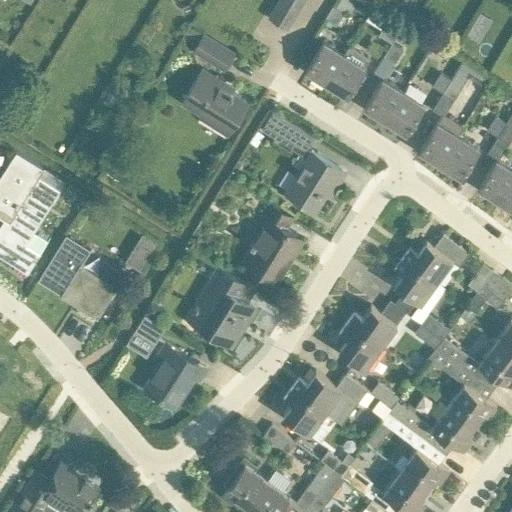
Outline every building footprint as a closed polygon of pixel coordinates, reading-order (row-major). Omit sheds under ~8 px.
[(277,0),(269,15),(288,26),(303,0),(277,0)] [(336,23),(344,11),(333,4),(325,16),(336,23)] [(483,38),(494,15),(482,9),(470,32),(483,38)] [(382,26),(378,33),(391,41),(402,24),(388,16),(382,26)] [(420,16),(415,24),(424,30),(429,22),(420,16)] [(234,51),(203,33),(194,48),(224,67),(234,51)] [(323,39),(306,67),(326,80),(344,52),(323,39)] [(404,48),(393,41),(385,54),(396,61),(404,48)] [(344,52),(326,80),(347,93),(370,56),(350,43),(344,52)] [(491,79),(463,59),(451,77),(444,90),(454,97),(468,74),(487,86),(491,79)] [(220,83),(222,80),(202,67),(182,99),(203,112),(205,109),(232,125),(247,100),(220,83)] [(433,84),(444,90),(451,77),(441,71),(433,84)] [(365,104),(385,117),(403,90),(382,77),(365,104)] [(385,117),(406,130),(423,103),(403,90),(385,117)] [(272,110),(264,122),(307,149),(315,137),(272,110)] [(498,134),(510,141),(511,137),(511,111),(511,112),(505,122),(498,134)] [(442,112),(420,148),(440,161),(457,133),(463,125),(442,112)] [(498,134),(505,122),(495,116),(488,128),(498,134)] [(457,133),(440,161),(461,174),(478,146),(457,133)] [(16,149),(0,174),(0,206),(8,211),(12,214),(8,220),(4,217),(4,218),(0,224),(0,239),(3,241),(0,246),(0,250),(14,259),(13,262),(28,271),(40,253),(25,243),(60,190),(39,176),(45,168),(16,149)] [(286,189),(315,207),(330,183),(335,186),(345,170),(312,149),(286,189)] [(120,150),(106,172),(118,180),(126,168),(120,164),(126,154),(120,150)] [(479,185),(499,198),(511,177),(511,167),(496,157),(479,185)] [(511,177),(499,198),(511,205),(511,177)] [(243,257),(277,278),(303,237),(286,226),(292,216),(269,202),(262,213),(268,217),(243,257)] [(140,231),(124,259),(140,269),(157,241),(140,231)] [(461,261),(469,250),(443,231),(434,243),(426,238),(418,249),(411,244),(404,254),(437,278),(452,258),(457,262),(461,261)] [(115,285),(81,263),(91,248),(66,232),(38,278),(39,279),(41,275),(51,282),(49,285),(51,286),(53,283),(63,289),(61,292),(97,315),(115,285)] [(437,278),(404,254),(396,265),(403,270),(394,282),(420,301),(437,278)] [(477,290),(493,268),(483,261),(467,283),(477,290)] [(246,282),(219,265),(187,316),(231,344),(256,305),(239,294),(246,282)] [(511,286),(511,281),(493,268),(477,290),(497,305),(511,286)] [(355,309),(348,319),(376,340),(392,318),(371,303),(362,314),(355,309)] [(429,311),(422,320),(443,336),(450,327),(429,311)] [(145,313),(135,328),(155,340),(165,325),(145,313)] [(495,338),(511,350),(511,316),(495,338)] [(347,335),(339,346),(360,362),(376,340),(348,319),(340,330),(347,335)] [(436,345),(443,336),(422,320),(415,330),(436,345)] [(443,336),(436,345),(485,381),(492,372),(511,385),(511,383),(511,350),(495,338),(478,361),(443,336)] [(164,356),(146,385),(175,403),(194,373),(189,371),(196,360),(167,341),(159,353),(164,356)] [(478,391),(485,381),(436,345),(430,353),(465,379),(448,403),(477,424),(485,413),(488,416),(496,404),(478,391)] [(336,383),(316,368),(307,380),(300,375),(293,385),(337,417),(352,397),(357,401),(367,387),(346,371),(336,383)] [(392,404),(397,398),(399,395),(379,379),(372,389),(392,404)] [(337,417),(293,385),(285,395),(292,400),(283,411),(309,431),(318,419),(329,427),(337,417)] [(397,398),(392,404),(389,409),(412,426),(420,415),(397,398)] [(448,403),(431,426),(463,449),(472,438),(468,436),(477,424),(448,403)] [(406,434),(412,426),(389,409),(382,417),(406,434)] [(271,421),(264,432),(288,449),(296,439),(271,421)] [(417,445),(401,467),(429,488),(437,478),(441,480),(449,469),(417,445)] [(342,474),(349,463),(328,447),(321,458),(335,468),(342,474)] [(231,471),(235,473),(220,493),(232,502),(234,498),(246,507),(268,477),(254,468),(257,464),(244,454),(231,471)] [(318,491),(335,468),(321,458),(325,461),(308,484),(318,491)] [(89,511),(83,508),(98,485),(60,461),(49,478),(36,470),(10,511),(89,511)] [(349,463),(342,474),(346,476),(365,491),(374,479),(351,461),(349,463)] [(429,488),(401,467),(384,490),(413,511),(417,511),(424,503),(421,500),(429,488)] [(335,468),(318,491),(328,499),(346,476),(342,474),(335,468)] [(276,511),(290,494),(268,477),(246,507),(252,511),(276,511)] [(394,511),(373,496),(366,506),(373,511),(394,511)]
